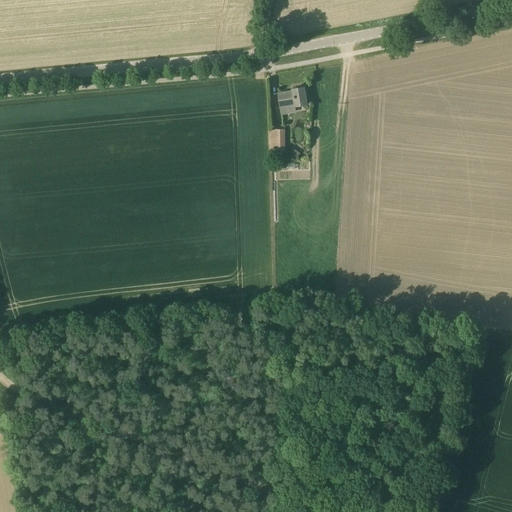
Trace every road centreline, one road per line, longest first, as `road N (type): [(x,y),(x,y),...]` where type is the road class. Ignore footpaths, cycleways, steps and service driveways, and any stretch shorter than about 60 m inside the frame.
road 1 (track): [(348,511),(200,464),(27,392),(0,373)]
road 2 (tertiary): [(259,54),(0,78)]
road 3 (tertiary): [(511,8),(259,54)]
road 4 (track): [(511,332),(481,332),(439,511)]
